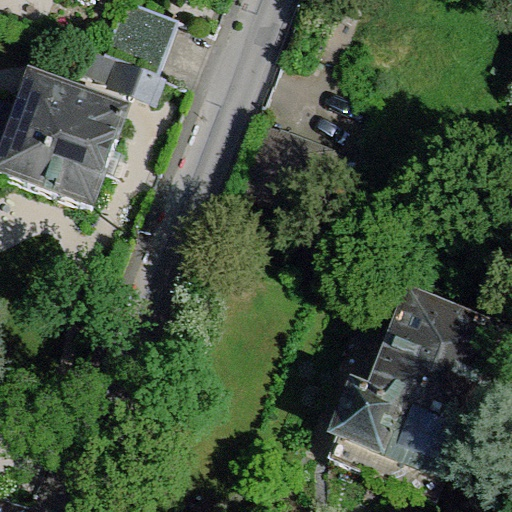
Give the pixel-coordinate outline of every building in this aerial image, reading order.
[(128,7),(106,62),(123,68),(160,83),(180,27),(128,7)] [(154,106),(160,83),(123,68),(114,92),(154,106)] [(125,121),(32,88),(21,121),(1,174),(0,178),(0,182),(92,214),(125,121)] [(0,173),(1,174),(21,121),(0,113),(0,173)] [(346,165),(270,136),(248,195),(305,217),(315,190),(332,198),(346,165)] [(503,346),(414,311),(376,407),(353,398),(327,466),(438,510),(503,346)]
